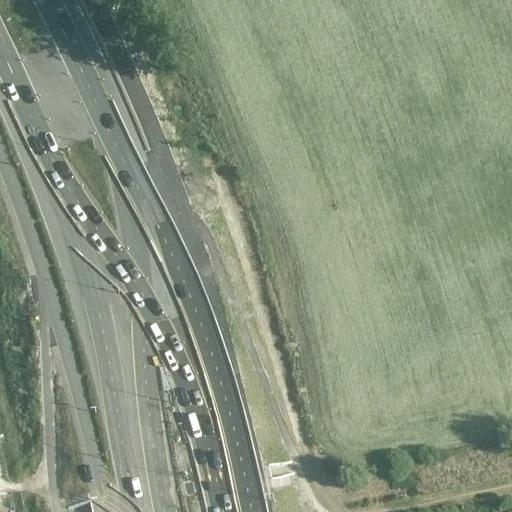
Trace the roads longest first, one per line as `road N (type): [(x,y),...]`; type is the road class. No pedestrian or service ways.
road 1 (primary): [(220,511),(127,169),(49,0)]
road 2 (primary): [(0,47),(73,222),(151,511)]
